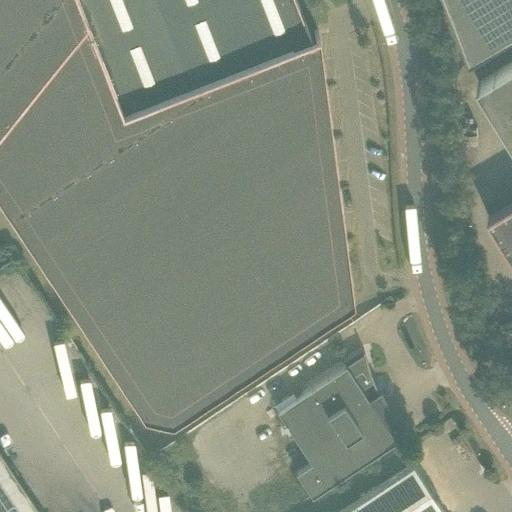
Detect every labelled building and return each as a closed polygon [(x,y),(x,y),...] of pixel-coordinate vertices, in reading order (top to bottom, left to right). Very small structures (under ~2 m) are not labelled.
[(0,0),(0,119),(85,14),(120,105),(309,32),(296,0),(0,0)] [(511,0),(448,0),(471,57),(511,31),(511,0)] [(0,119),(0,195),(142,409),(172,416),(352,296),(317,28),(309,32),(120,105),(85,14),(0,119)] [(511,59),(478,80),(511,136),(511,200),(488,215),(511,254),(511,59)] [(295,466),(302,479),(312,494),(396,438),(370,400),(379,394),(379,395),(381,395),(378,389),(375,383),(373,378),(371,372),(368,366),(367,360),(365,354),(363,347),(362,348),(363,351),(276,407),(309,457),(295,466)] [(444,511),(412,462),(412,463),(337,511),(444,511)] [(0,511),(20,511),(0,480),(0,511)]
